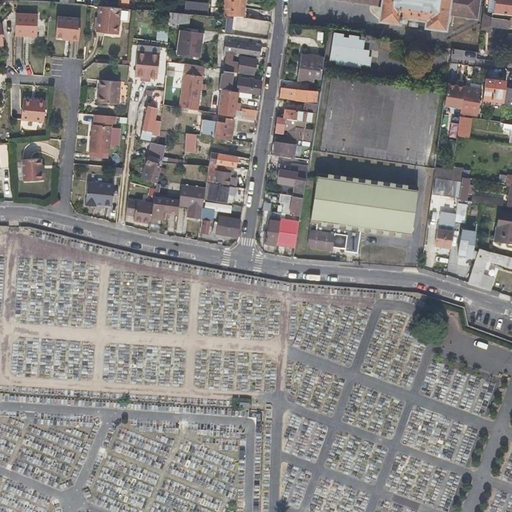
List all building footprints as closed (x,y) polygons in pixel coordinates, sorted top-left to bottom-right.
[(225,0),(225,15),(243,16),(243,0),(225,0)] [(350,0),(383,5),(381,19),(399,22),(400,15),(428,19),(426,26),(444,28),(446,14),(475,18),(478,0),(350,0)] [(511,0),(495,0),(494,13),(511,15),(511,0)] [(125,6),(104,5),(102,30),(123,33),(125,6)] [(194,22),(195,12),(165,9),(164,19),(194,22)] [(39,13),(17,12),(16,34),(38,35),(39,13)] [(491,28),(511,30),(511,15),(494,13),(490,13),(489,17),(487,16),(484,30),(490,31),(491,28)] [(81,17),(58,15),(56,36),(71,37),(71,39),(79,39),(81,17)] [(232,17),(225,16),(223,33),(230,34),(232,17)] [(180,53),(191,55),(202,56),(206,30),(184,27),(180,53)] [(161,40),(163,41),(165,41),(171,42),(172,30),(163,29),(161,40)] [(343,36),(333,34),(329,61),(335,62),(334,65),(359,68),(360,66),(369,67),(370,57),(367,57),(361,56),(362,50),(363,42),(358,41),(359,38),(349,37),(349,41),(342,39),(343,36)] [(259,53),(259,50),(260,46),(225,41),(224,48),(238,50),(238,53),(244,54),(244,51),(259,53)] [(163,54),(141,50),(137,73),(160,76),(163,54)] [(253,68),(255,68),(256,69),(257,64),(254,64),(254,58),(239,56),(239,57),(238,63),(228,61),(228,56),(229,52),(225,51),(223,70),(237,72),(237,71),(252,74),(253,68)] [(298,78),(305,79),(312,80),(313,77),(319,78),(320,68),(322,69),(323,57),(302,54),(298,78)] [(203,75),(194,74),(185,73),(181,99),(199,101),(203,75)] [(220,89),(227,90),(230,74),(222,73),(220,89)] [(237,86),(259,90),(261,81),(252,79),(253,77),(248,76),(247,79),(239,77),(237,86)] [(483,99),(501,102),(503,87),(504,85),(504,80),(485,78),(483,99)] [(123,81),(104,79),(103,87),(101,102),(121,104),(123,81)] [(464,86),(446,83),(444,104),(460,106),(461,104),(463,87),(464,86)] [(465,104),(463,113),(478,115),(482,90),(463,87),(461,104),(465,104)] [(511,105),(511,87),(503,87),(501,102),(501,104),(511,105)] [(236,91),(227,90),(220,89),(218,101),(216,113),(232,116),(236,91)] [(315,102),(315,97),(316,93),(296,90),(295,99),(315,102)] [(46,100),(23,98),(21,119),(44,121),(46,100)] [(145,131),(149,132),(153,133),(159,108),(150,106),(145,131)] [(283,108),(282,118),(302,121),(313,122),(315,113),(283,108)] [(255,119),(255,116),(256,112),(241,109),(240,117),(255,119)] [(162,126),(169,127),(171,113),(163,112),(162,126)] [(497,121),(498,117),(498,114),(488,112),(487,119),(497,121)] [(115,116),(97,114),(96,124),(95,124),(92,151),(111,153),(114,123),(115,116)] [(302,121),(282,118),(277,117),(275,133),(281,134),(282,127),(289,128),(287,138),(294,139),(310,141),(311,134),(300,132),(302,121)] [(229,139),(231,129),(232,119),(224,118),(223,125),(214,124),(212,137),(229,139)] [(198,134),(212,137),(214,124),(214,122),(200,120),(198,134)] [(194,153),(196,134),(187,133),(184,154),(187,154),(188,152),(194,153)] [(291,158),(294,139),(287,138),(284,137),(282,144),(274,142),(272,152),(281,154),(281,156),(291,158)] [(160,151),(163,152),(165,146),(157,144),(155,150),(160,151)] [(142,178),(149,180),(157,183),(161,164),(158,163),(159,160),(157,159),(160,151),(155,150),(152,158),(150,157),(142,178)] [(215,164),(217,153),(210,152),(208,163),(215,164)] [(215,164),(232,167),(233,167),(235,156),(217,153),(215,164)] [(41,158),(23,159),(24,180),(45,179),(44,170),(41,170),(41,158)] [(231,177),(232,167),(215,164),(208,163),(206,181),(234,185),(235,177),(231,177)] [(297,172),(296,177),(304,178),(306,166),(291,163),(290,170),(297,172)] [(460,176),(468,177),(482,180),(482,174),(451,169),(449,178),(459,180),(460,176)] [(306,244),(307,245),(308,247),(331,250),(331,248),(343,249),(343,252),(357,254),(360,230),(410,236),(416,192),(329,179),(330,174),(317,172),(309,223),(315,224),(315,230),(308,229),(306,244)] [(294,186),(292,195),(302,197),(304,178),(296,177),(286,175),(277,174),(275,184),(294,186)] [(417,186),(330,174),(329,179),(416,192),(417,186)] [(497,182),(511,185),(511,176),(499,174),(497,182)] [(464,200),(468,177),(460,176),(459,180),(459,181),(457,196),(456,198),(464,200)] [(436,177),(433,192),(457,196),(459,181),(436,177)] [(114,184),(89,182),(86,205),(96,206),(96,204),(112,205),(114,184)] [(205,182),(204,189),(203,199),(231,204),(231,201),(225,200),(227,194),(233,195),(234,187),(205,182)] [(180,185),(178,199),(177,206),(188,207),(186,217),(200,219),(203,199),(204,189),(180,185)] [(302,197),(292,195),(268,191),(266,200),(284,203),(283,213),(299,216),(302,197)] [(154,196),(152,205),(150,216),(160,218),(163,205),(169,206),(168,212),(176,213),(177,206),(178,199),(154,196)] [(490,199),(490,200),(470,197),(470,198),(468,197),(467,200),(501,206),(502,201),(490,199)] [(58,198),(51,203),(54,207),(61,203),(58,198)] [(150,216),(152,205),(127,200),(125,214),(134,215),(134,217),(141,219),(140,221),(149,223),(150,216)] [(265,202),(264,211),(272,211),(273,203),(265,202)] [(463,210),(456,209),(453,228),(460,229),(463,210)] [(275,245),(275,242),(278,221),(280,213),(272,211),(271,218),(268,217),(264,243),(275,245)] [(492,240),(503,241),(511,242),(511,213),(496,212),(492,240)] [(216,233),(226,235),(236,236),(238,219),(219,216),(216,233)] [(201,232),(204,233),(207,233),(209,221),(202,220),(201,232)] [(278,221),(275,242),(290,244),(293,223),(278,221)] [(452,228),(445,227),(438,226),(435,244),(449,246),(452,228)] [(469,256),(470,252),(470,248),(472,248),(474,231),(460,229),(457,255),(469,256)] [(478,248),(477,250),(477,252),(472,250),(471,254),(473,255),(472,257),(475,259),(467,282),(489,289),(493,278),(481,274),(488,252),(478,248)] [(489,260),(501,263),(511,266),(511,257),(492,251),(489,260)]
